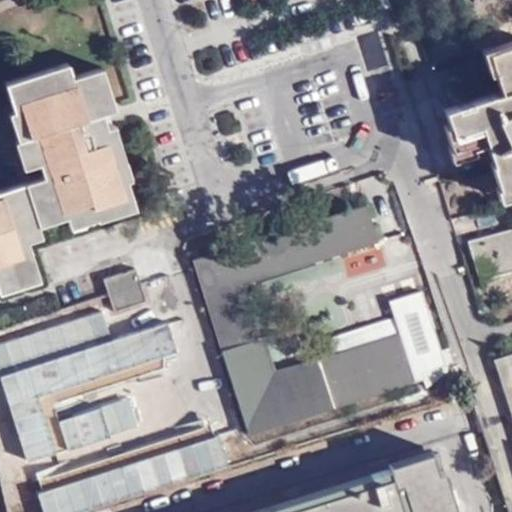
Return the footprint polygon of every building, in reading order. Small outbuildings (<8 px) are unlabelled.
[(511,49),(482,58),(491,92),(442,106),(452,143),(455,152),(483,144),(496,188),(511,183),(511,49)] [(5,83),(13,110),(22,139),(24,138),(27,153),(20,155),(20,154),(19,155),(22,168),(40,163),(43,176),(26,181),(38,225),(68,216),(94,208),(97,219),(135,208),(128,180),(121,183),(105,129),(108,128),(103,113),(116,109),(104,68),(72,77),(67,64),(5,83)] [(22,139),(13,110),(9,112),(16,140),(19,149),(20,154),(20,155),(27,153),(24,138),(22,139)] [(121,183),(128,180),(131,178),(116,125),(108,128),(105,129),(121,183)] [(40,236),(38,225),(26,181),(0,189),(0,291),(40,280),(28,240),(40,236)] [(420,376),(443,368),(438,353),(419,293),(388,303),(394,321),(397,334),(329,356),(267,377),(244,304),(239,286),(339,253),(375,241),(364,205),(192,261),(248,437),(422,381),(420,376)] [(70,227),(97,219),(94,208),(68,216),(70,227)] [(511,270),(511,228),(469,240),(480,279),(511,270)] [(344,270),(339,253),(239,286),(244,304),(318,279),(344,270)] [(143,263),(111,273),(115,287),(121,305),(153,295),(148,279),(143,263)] [(397,334),(394,321),(326,344),(329,356),(397,334)] [(438,353),(443,368),(443,370),(452,367),(446,350),(438,353)] [(511,352),(494,358),(511,415),(511,352)] [(457,511),(444,469),(438,471),(431,450),(388,464),(389,469),(394,485),(402,485),(410,511),(457,511)] [(389,469),(252,511),(397,511),(402,511),(394,485),(389,469)]
